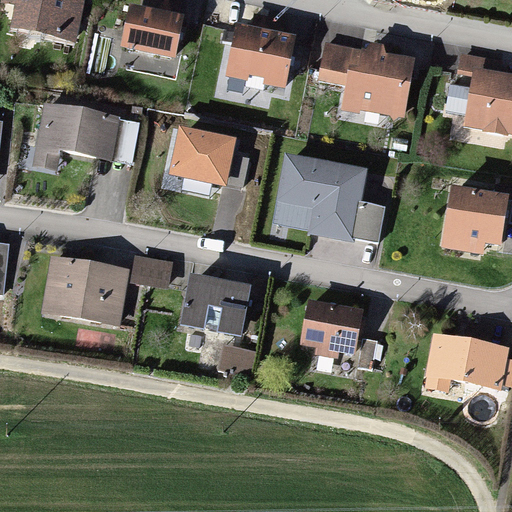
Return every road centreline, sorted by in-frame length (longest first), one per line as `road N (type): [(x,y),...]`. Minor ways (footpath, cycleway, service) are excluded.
road 1 (track): [(0,363),(310,417),(431,449),(483,497),(486,511)]
road 2 (residential): [(511,310),(0,220)]
road 3 (residential): [(511,39),(320,0)]
